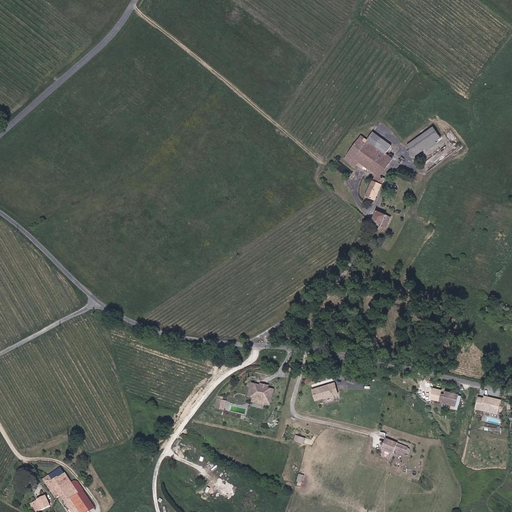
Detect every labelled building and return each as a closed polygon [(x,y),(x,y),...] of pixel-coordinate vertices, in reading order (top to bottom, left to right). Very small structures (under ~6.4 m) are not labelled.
[(413,151),(410,153),(414,159),(443,138),(435,127),(409,145),(413,151)] [(378,201),(387,180),(384,178),(397,160),(399,156),(397,155),(396,157),(395,155),(393,157),(386,153),(392,143),(373,131),(368,138),(360,134),(344,158),(352,163),(353,167),(357,163),(377,174),(373,181),(367,178),(363,186),(369,189),(364,200),(371,203),(374,199),(378,201)] [(400,177),(395,187),(408,193),(412,182),(400,177)] [(382,227),(383,226),(388,228),(393,218),(379,211),(373,222),(382,227)] [(311,375),(305,379),(308,384),(314,380),(311,375)] [(271,404),(275,389),(269,387),(270,385),(262,383),(261,386),(258,386),(258,384),(253,382),(250,395),(255,396),(254,401),(265,404),(265,402),(271,404)] [(339,394),(336,383),(329,385),(330,387),(322,389),(321,388),(314,390),(317,400),(339,394)] [(442,390),(433,388),(430,399),(439,401),(442,390)] [(458,405),(461,395),(448,392),(446,402),(458,405)] [(478,398),(476,407),(498,412),(501,400),(485,397),(485,399),(478,398)] [(406,454),(408,449),(387,440),(383,450),(394,454),(396,450),(406,454)] [(217,470),(220,464),(210,460),(207,466),(217,470)] [(63,467),(55,473),(45,480),(57,498),(61,495),(72,511),(87,511),(78,498),(82,495),(81,493),(84,490),(77,480),(74,483),(67,473),(63,467)] [(41,499),(34,502),(38,511),(52,506),(49,496),(41,499)]
